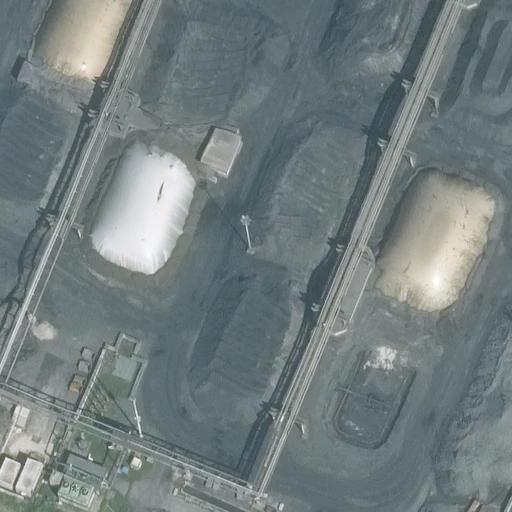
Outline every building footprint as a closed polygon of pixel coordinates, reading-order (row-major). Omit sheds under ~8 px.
[(511,9),(505,29),(511,30),(511,34),(505,34),(505,59),(497,59),(493,71),(489,70),(489,96),(511,102),(511,9)] [(73,101),(80,82),(32,63),(24,83),(73,101)] [(200,170),(228,181),(242,144),(215,133),(200,170)] [(348,257),(328,307),(339,311),(359,261),(348,257)] [(427,372),(430,350),(401,337),(381,335),(375,349),(374,353),(356,394),(355,401),(362,404),(361,407),(352,428),(371,436),(392,438),(393,436),(395,416),(398,410),(378,401),(415,405),(420,395),(421,387),(427,372)] [(130,434),(120,430),(116,438),(112,450),(119,452),(122,454),(130,434)] [(108,475),(70,459),(63,476),(100,492),(108,475)] [(87,511),(94,495),(66,484),(59,501),(86,511),(87,511)]
